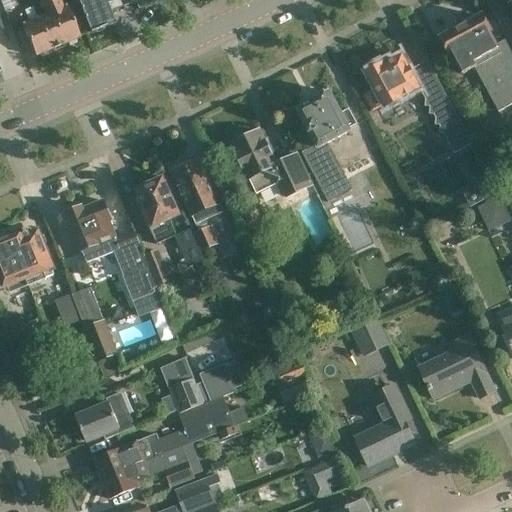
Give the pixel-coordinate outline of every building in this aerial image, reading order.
[(61,8),(58,0),(38,0),(45,15),(21,25),(35,57),(78,38),(65,6),(61,8)] [(76,0),(89,33),(113,23),(108,12),(134,2),(137,9),(156,2),(155,0),(76,0)] [(444,38),(443,39),(451,55),(452,54),(463,76),(475,69),(499,113),(511,106),(511,52),(505,40),(496,45),(491,35),(492,34),(483,17),(459,30),(453,29),(446,32),(444,38)] [(376,90),(364,96),(373,113),(385,106),(386,108),(420,90),(426,101),(426,109),(430,109),(430,116),(434,116),(437,120),(436,128),(441,128),(440,135),(445,135),(454,153),(473,143),(461,122),(428,60),(411,70),(403,55),(384,65),(377,63),(369,67),(368,74),(376,90)] [(318,101),(298,111),(304,122),(317,147),(304,154),(311,167),(316,177),(330,204),(352,192),(344,177),(327,145),(351,132),(350,130),(358,126),(356,122),(350,110),(342,114),(331,94),(328,95),(324,92),(318,95),(318,101)] [(277,167),(261,133),(233,146),(250,180),(251,179),(258,195),(281,184),(288,198),(314,186),(300,156),(277,167)] [(187,167),(173,173),(175,177),(188,207),(196,226),(225,213),(221,205),(225,203),(215,180),(207,183),(205,179),(209,177),(202,161),(199,162),(196,158),(187,162),(187,167)] [(149,186),(138,190),(147,212),(143,214),(157,245),(176,237),(169,221),(179,217),(163,180),(161,181),(160,179),(160,178),(159,178),(158,177),(156,177),(155,176),(154,176),(153,177),(152,177),(151,178),(150,179),(149,180),(148,181),(148,182),(148,183),(148,185),(149,186)] [(131,191),(123,193),(130,215),(137,213),(131,191)] [(511,218),(501,195),(476,208),(488,233),(511,220),(511,218)] [(83,208),(67,214),(82,252),(83,252),(88,264),(115,253),(125,279),(134,302),(140,318),(166,307),(158,287),(146,257),(137,234),(117,242),(116,239),(117,238),(111,223),(113,222),(105,201),(84,210),(83,208)] [(252,201),(238,206),(248,231),(262,226),(252,201)] [(341,214),(355,251),(372,245),(358,208),(341,214)] [(204,229),(194,234),(202,253),(213,248),(204,229)] [(27,231),(9,238),(28,287),(46,279),(44,273),(53,269),(39,232),(29,236),(27,231)] [(28,287),(9,238),(0,241),(0,290),(9,287),(11,293),(28,287)] [(146,257),(158,287),(172,281),(160,251),(146,257)] [(91,288),(72,296),(82,322),(99,364),(106,381),(124,373),(117,356),(119,356),(91,288)] [(82,322),(72,296),(56,302),(66,329),(82,322)] [(29,342),(19,316),(0,323),(10,349),(29,342)] [(511,316),(502,322),(505,327),(501,329),(511,350),(511,316)] [(390,347),(377,318),(351,330),(364,358),(390,347)] [(495,392),(469,337),(445,348),(448,355),(419,369),(434,400),(471,382),(480,399),(495,392)] [(307,375),(302,364),(278,374),(283,385),(307,375)] [(204,384),(197,386),(204,404),(223,397),(223,398),(237,393),(236,390),(227,369),(226,365),(200,375),(204,384)] [(173,396),(162,400),(168,415),(179,411),(180,414),(204,404),(197,386),(196,382),(195,383),(171,392),(173,396)] [(389,395),(387,391),(376,396),(378,400),(374,402),(385,425),(355,440),(369,468),(415,446),(402,418),(409,415),(398,391),(389,395)] [(82,428),(77,430),(83,444),(87,442),(88,443),(105,436),(107,440),(136,428),(122,394),(108,400),(110,405),(78,419),(82,428)] [(148,438),(95,460),(103,480),(183,448),(192,444),(196,443),(220,433),(235,427),(248,421),(243,407),(229,413),(223,398),(223,397),(204,404),(180,414),(187,429),(159,440),(156,435),(148,438)] [(338,451),(329,426),(308,435),(318,459),(338,451)] [(183,448),(103,480),(111,500),(139,488),(138,484),(165,473),(171,489),(196,480),(194,476),(183,448)] [(333,496),(329,481),(342,477),(337,458),(303,467),(312,501),(333,496)] [(224,462),(210,467),(212,473),(227,468),(224,462)] [(149,511),(145,511),(203,511),(216,507),(215,505),(208,488),(220,483),(217,475),(176,491),(180,502),(174,504),(176,509),(168,511),(149,511)] [(331,511),(369,511),(364,501),(354,506),(350,498),(330,508),(331,511)]
